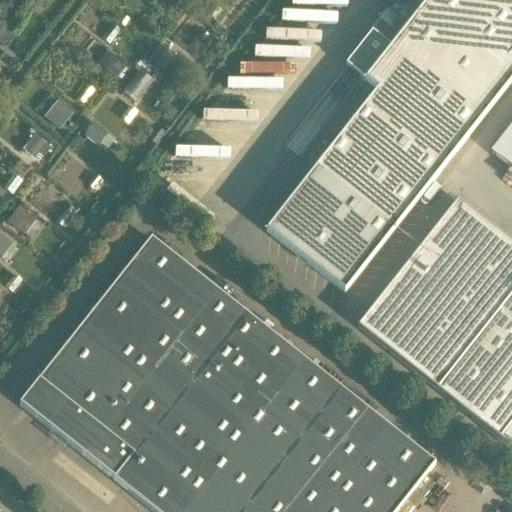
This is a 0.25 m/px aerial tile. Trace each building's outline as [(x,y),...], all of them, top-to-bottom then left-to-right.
[(265,234),(344,296),(511,81),(511,0),(429,0),(390,50),(364,83),(376,93),(265,234)] [(371,35),(346,67),(364,83),(390,50),(371,35)] [(152,48),(147,65),(165,70),(170,52),(152,48)] [(136,70),(119,89),(133,101),(150,82),(136,70)] [(41,116),(56,129),(69,115),(54,102),(41,116)] [(238,150),(190,119),(145,186),(193,218),(238,150)] [(511,127),(490,155),(509,170),(511,172),(511,127)] [(511,187),(511,172),(509,170),(502,179),(511,187)] [(357,330),(436,393),(511,297),(511,247),(457,204),(357,330)] [(14,208),(3,223),(21,236),(32,221),(14,208)] [(0,239),(0,256),(9,247),(0,239)] [(19,408),(150,511),(398,511),(434,466),(150,241),(19,408)] [(511,297),(436,393),(511,452),(511,297)] [(413,494),(423,501),(437,483),(428,476),(413,494)]
